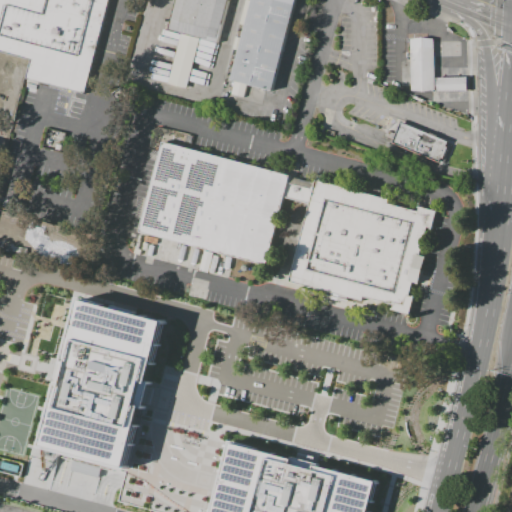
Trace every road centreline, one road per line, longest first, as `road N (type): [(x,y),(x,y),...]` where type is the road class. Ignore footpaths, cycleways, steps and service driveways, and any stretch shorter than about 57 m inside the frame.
road 1 (primary): [(508,115),(481,339),(443,489)]
road 2 (primary): [(442,0),(482,42),(500,191)]
road 3 (primary): [(469,511),(511,344)]
